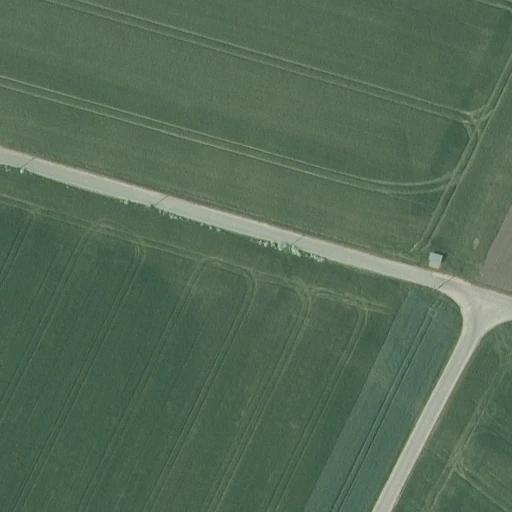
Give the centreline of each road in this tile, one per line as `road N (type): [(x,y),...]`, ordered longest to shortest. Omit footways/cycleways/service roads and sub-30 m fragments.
road 1 (residential): [(0,157),(488,299)]
road 2 (residential): [(488,299),(374,511)]
